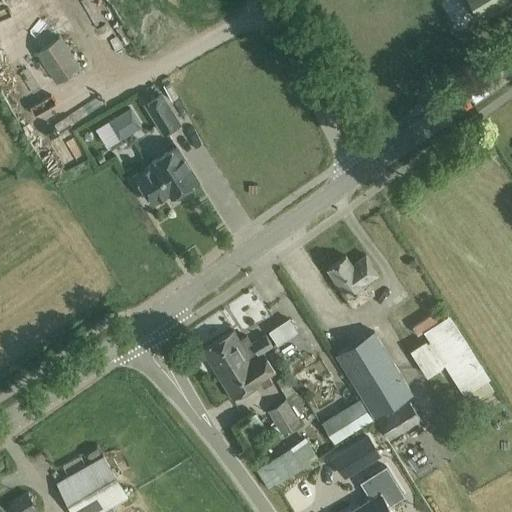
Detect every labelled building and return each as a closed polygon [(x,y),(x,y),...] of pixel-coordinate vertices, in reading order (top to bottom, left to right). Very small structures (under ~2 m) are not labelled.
[(511,0),(469,0),(483,22),(511,3),(511,0)] [(57,82),(80,67),(60,37),(37,52),(57,82)] [(112,86),(72,111),(78,121),(119,97),(112,86)] [(146,103),(163,133),(179,123),(161,94),(146,103)] [(141,126),(130,107),(109,120),(120,138),(141,126)] [(152,164),(135,174),(141,183),(138,187),(142,195),(147,194),(153,203),(170,192),(172,196),(198,180),(177,146),(151,162),(152,164)] [(349,300),(395,271),(376,240),(330,269),(349,300)] [(402,286),(393,291),(406,311),(414,305),(402,286)] [(276,344),(282,340),(274,328),(268,332),(276,344)] [(247,334),(239,339),(234,330),(202,350),(218,376),(237,363),(233,356),(245,348),(250,356),(257,352),(258,355),(264,351),(263,351),(272,346),(265,334),(252,342),(247,334)] [(374,416),(412,393),(374,331),(336,354),(374,416)] [(237,363),(218,376),(233,399),(260,381),(263,387),(272,382),(269,376),(276,372),(264,351),(258,355),(257,352),(250,356),(245,348),(233,356),(237,363)] [(268,410),(281,433),(300,421),(297,415),(306,409),(295,392),(285,398),(286,399),(268,410)] [(335,442),(373,418),(360,397),(322,422),(335,442)] [(409,401),(378,421),(390,439),(421,419),(409,401)] [(386,445),(373,425),(329,453),(342,474),(386,445)] [(258,467),(269,487),(281,481),(280,478),(284,476),(279,466),(276,468),(275,467),(279,465),(274,457),(270,459),(271,461),(258,467)] [(105,458),(58,483),(73,511),(86,511),(124,492),(105,458)] [(401,488),(382,459),(357,475),(367,490),(334,511),(389,511),(394,509),(386,497),(401,488)] [(6,494),(12,511),(35,511),(36,511),(28,487),(6,494)]
